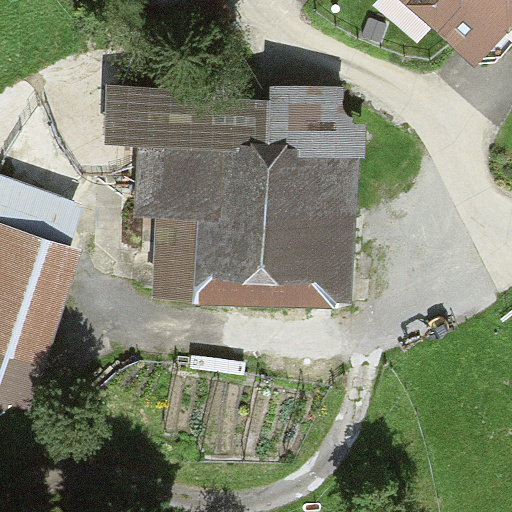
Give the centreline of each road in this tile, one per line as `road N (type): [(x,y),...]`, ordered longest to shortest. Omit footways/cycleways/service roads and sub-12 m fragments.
road 1 (track): [(231,511),(322,479),(364,363),(511,268)]
road 2 (track): [(13,511),(62,491),(121,493),(214,511)]
